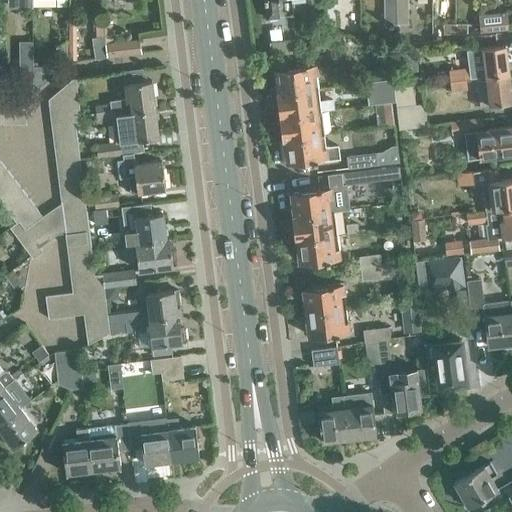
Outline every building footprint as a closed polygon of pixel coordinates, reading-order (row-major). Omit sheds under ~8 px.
[(265,0),(268,19),(280,17),(277,0),(265,0)] [(383,0),(383,3),(384,23),(396,22),(396,2),(395,0),(383,0)] [(395,0),(396,2),(396,22),(396,27),(403,27),(403,23),(408,22),(407,0),(395,0)] [(506,11),(481,14),(480,14),(481,30),(508,27),(506,11)] [(77,58),(77,18),(69,18),(69,59),(77,58)] [(443,33),(455,32),(454,22),(443,22),(443,33)] [(467,22),(455,22),(454,22),(455,32),(467,31),(467,22)] [(332,33),(332,31),(332,30),(325,30),(325,39),(325,46),(339,45),(338,33),(332,33)] [(395,33),(383,33),(383,45),(396,44),(395,33)] [(95,59),(107,57),(104,35),(92,37),(95,59)] [(109,35),(104,35),(107,57),(141,53),(140,40),(110,43),(109,35)] [(325,50),(325,46),(325,39),(304,39),(304,50),(325,50)] [(270,43),(271,52),(297,49),(295,40),(270,43)] [(482,47),(485,76),(508,73),(505,44),(482,47)] [(276,71),(274,73),(275,81),(277,84),(278,92),(278,93),(317,88),(314,63),(296,65),(297,67),(275,69),(276,71)] [(21,78),(11,78),(11,90),(33,90),(33,86),(33,67),(33,65),(21,65),(21,78)] [(50,65),(33,65),(33,67),(33,86),(35,88),(50,77),(50,65)] [(447,71),(449,80),(464,78),(463,69),(447,71)] [(508,73),(485,76),(464,78),(449,80),(450,90),(477,87),(480,105),(511,101),(508,73)] [(75,124),(81,123),(75,78),(71,79),(48,98),(50,115),(74,112),(75,124)] [(383,102),(392,101),(395,101),(394,86),(393,79),(381,80),(383,102)] [(111,104),(95,105),(96,115),(112,113),(128,111),(155,108),(152,80),(125,83),(127,98),(111,100),(111,104)] [(413,84),(394,86),(395,101),(399,128),(426,125),(423,102),(415,103),(413,84)] [(319,99),(317,88),(278,93),(278,92),(277,92),(277,94),(275,96),(276,104),(279,106),(280,116),(320,111),(335,109),(333,97),(319,99)] [(14,99),(2,99),(2,123),(14,123),(14,99)] [(22,99),(14,99),(14,123),(26,123),(26,99),(22,99)] [(394,124),(392,101),(383,102),(381,102),(384,125),(394,124)] [(128,111),(112,113),(113,122),(116,142),(132,140),(159,136),(155,108),(128,111)] [(283,139),(284,139),(323,134),(320,111),(280,116),(281,125),(279,127),(280,135),(283,137),(283,139)] [(75,124),(74,112),(50,115),(51,127),(75,124)] [(112,113),(96,115),(98,124),(113,122),(112,113)] [(482,118),(445,123),(446,133),(483,129),(482,118)] [(75,124),(51,127),(53,139),(77,136),(75,124)] [(467,159),(511,153),(511,124),(488,128),(488,129),(464,132),(467,159)] [(323,134),(284,139),(285,147),(283,149),(284,158),(286,160),(287,162),(308,159),(308,160),(339,156),(338,143),(324,145),(323,134)] [(78,148),(77,136),(53,139),(54,151),(78,148)] [(96,144),(98,157),(121,154),(120,142),(96,144)] [(78,148),(54,151),(56,163),(80,160),(78,148)] [(123,159),(117,160),(120,178),(129,177),(131,192),(165,188),(162,161),(135,164),(134,153),(123,154),(123,159)] [(349,167),(369,165),(367,153),(347,156),(349,167)] [(81,172),(80,160),(56,163),(58,175),(81,172)] [(399,165),(341,172),(342,184),(401,176),(399,165)] [(490,180),(489,168),(458,172),(459,184),(490,180)] [(7,169),(0,174),(0,189),(15,179),(7,169)] [(81,172),(58,175),(59,187),(83,184),(81,172)] [(488,196),(490,209),(511,206),(511,177),(493,180),(495,196),(488,196)] [(15,179),(0,189),(0,199),(2,203),(22,188),(15,179)] [(85,195),(83,184),(59,187),(61,198),(85,195)] [(294,215),(334,210),(331,185),(313,188),(313,189),(291,192),(292,194),(290,196),(291,204),(293,207),(294,215)] [(22,188),(2,203),(10,213),(29,198),(22,188)] [(96,208),(119,205),(118,194),(94,197),(96,208)] [(62,202),(43,215),(57,234),(65,233),(89,230),(85,195),(61,198),(62,202)] [(29,198),(10,213),(16,222),(17,222),(19,220),(37,207),(29,198)] [(150,202),(121,206),(124,230),(125,242),(136,241),(167,237),(164,212),(152,214),(150,202)] [(511,206),(490,209),(467,212),(468,223),(483,221),(483,222),(486,222),(488,238),(470,240),(471,252),(499,248),(498,236),(502,236),(502,237),(511,235),(511,206)] [(37,207),(19,220),(26,229),(34,222),(43,215),(37,207)] [(296,238),(297,238),(337,233),(334,210),(294,215),(293,215),(293,217),(291,219),(292,227),(295,229),(296,238)] [(48,240),(57,234),(43,215),(34,222),(48,240)] [(413,241),(426,239),(423,218),(410,219),(413,241)] [(16,222),(10,227),(31,254),(31,255),(33,258),(43,251),(40,247),(26,229),(19,220),(17,222),(16,222)] [(40,247),(48,240),(34,222),(26,229),(40,247)] [(348,232),(358,230),(356,222),(347,223),(348,232)] [(89,230),(65,233),(67,245),(91,242),(89,230)] [(103,235),(104,245),(120,243),(119,233),(103,235)] [(337,233),(297,238),(298,246),(296,248),(297,257),(300,260),(300,261),(321,259),(321,260),(340,258),(337,233)] [(172,250),(170,236),(167,237),(136,241),(139,269),(174,265),(173,262),(175,262),(174,250),(172,250)] [(443,241),(445,255),(462,253),(460,239),(443,241)] [(91,242),(67,245),(68,257),(92,254),(91,242)] [(511,248),(503,249),(505,265),(511,264),(511,248)] [(362,267),(381,265),(379,253),(360,256),(362,267)] [(92,254),(68,257),(70,268),(94,265),(92,254)] [(30,256),(30,255),(12,269),(21,281),(27,276),(30,256)] [(463,283),(460,259),(429,263),(428,259),(428,258),(415,260),(419,289),(447,285),(448,288),(449,288),(449,287),(459,286),(459,287),(461,287),(460,283),(463,283)] [(94,265),(70,268),(71,280),(95,277),(95,275),(94,265)] [(381,265),(362,267),(363,279),(382,277),(381,265)] [(135,270),(103,274),(104,287),(137,283),(135,270)] [(95,277),(71,280),(73,292),(81,292),(83,313),(107,310),(104,287),(103,274),(95,275),(95,277)] [(467,289),(469,289),(472,313),(471,313),(472,327),(485,326),(488,345),(511,342),(511,318),(509,299),(482,303),(479,278),(466,280),(467,289)] [(306,312),(346,306),(343,282),(324,284),(324,286),(303,288),(304,290),(302,292),(303,301),(305,302),(306,312)] [(150,317),(179,314),(181,314),(179,289),(175,289),(147,293),(149,308),(125,311),(109,313),(110,322),(150,317)] [(472,313),(469,289),(467,289),(457,290),(460,314),(471,313),(472,313)] [(73,292),(69,293),(71,314),(83,313),(81,292),(73,292)] [(69,293),(57,294),(60,315),(71,314),(69,293)] [(57,294),(46,296),(48,317),(60,315),(57,294)] [(400,302),(403,332),(421,330),(418,300),(400,302)] [(346,306),(306,312),(308,321),(306,323),(306,327),(309,328),(309,335),(330,332),(330,334),(349,332),(346,306)] [(107,310),(83,313),(85,324),(109,322),(107,310)] [(150,317),(110,322),(111,332),(127,330),(127,332),(139,331),(141,347),(152,345),(153,354),(172,352),(171,343),(183,342),(182,339),(185,339),(183,326),(181,326),(179,314),(150,317)] [(109,322),(85,324),(87,343),(110,333),(109,322)] [(376,340),(388,339),(390,338),(388,326),(362,330),(364,342),(365,342),(371,341),(376,340)] [(427,372),(437,370),(439,386),(467,382),(464,352),(462,339),(458,339),(458,336),(457,337),(457,338),(428,341),(428,340),(427,340),(427,344),(424,344),(427,372)] [(388,339),(376,340),(379,364),(391,362),(388,339)] [(376,340),(371,341),(365,342),(364,342),(337,345),(338,354),(366,349),(368,365),(379,364),(376,340)] [(42,344),(33,351),(40,360),(49,353),(42,344)] [(339,358),(338,354),(337,345),(314,348),(315,361),(339,358)] [(67,362),(80,360),(78,348),(66,350),(67,362)] [(56,363),(67,362),(66,350),(55,351),(56,363)] [(160,358),(162,372),(163,380),(184,377),(181,355),(160,358)] [(162,372),(160,358),(151,359),(153,373),(162,372)] [(83,387),(80,360),(67,362),(71,388),(83,387)] [(71,388),(67,362),(56,363),(59,383),(71,388)] [(109,364),(109,365),(111,388),(123,387),(120,363),(109,364)] [(0,388),(5,385),(14,378),(8,370),(4,370),(0,373),(0,388)] [(380,382),(384,413),(422,408),(418,377),(380,382)] [(5,385),(0,388),(0,422),(21,406),(30,399),(14,378),(5,385)] [(344,395),(349,438),(376,434),(374,414),(384,413),(380,382),(370,383),(372,404),(359,405),(359,402),(357,403),(356,394),(344,395)] [(349,438),(344,395),(332,397),(334,409),(318,411),(322,441),(349,438)] [(21,406),(0,422),(0,428),(13,446),(14,447),(39,428),(38,427),(21,406)] [(115,425),(88,428),(93,469),(119,465),(120,466),(121,466),(119,449),(131,448),(128,423),(116,425),(116,424),(114,424),(115,425)] [(168,429),(172,459),(198,456),(198,457),(199,457),(195,424),(194,424),(194,425),(168,429)] [(63,440),(62,441),(66,473),(67,473),(67,472),(93,469),(88,428),(76,430),(78,439),(63,441),(63,440)] [(172,459),(168,429),(142,432),(142,431),(141,431),(145,463),(146,463),(146,462),(172,459)] [(497,473),(490,462),(471,473),(470,470),(462,475),(463,477),(454,483),(455,484),(455,483),(461,493),(458,495),(466,507),(468,506),(468,507),(499,489),(491,476),(497,473)]
